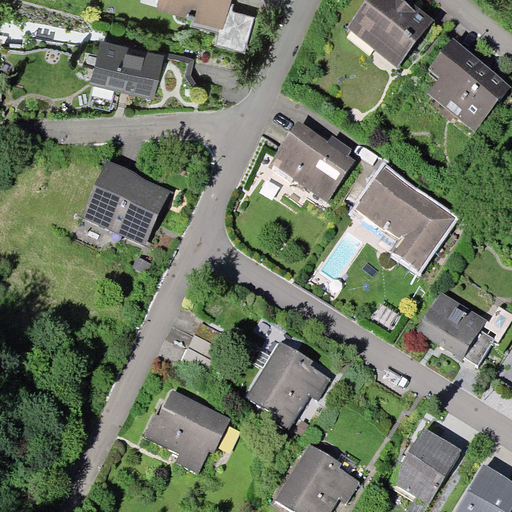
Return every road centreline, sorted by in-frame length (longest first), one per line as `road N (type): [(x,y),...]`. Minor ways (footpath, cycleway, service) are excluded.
road 1 (residential): [(197,235),(511,434)]
road 2 (residential): [(197,235),(65,511)]
road 3 (residential): [(308,0),(197,235)]
road 4 (track): [(252,120),(0,135)]
